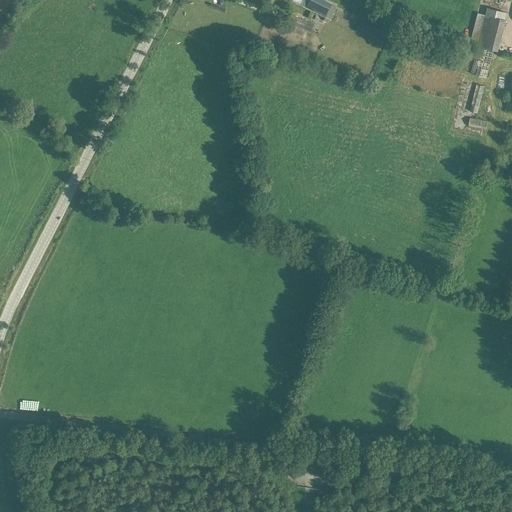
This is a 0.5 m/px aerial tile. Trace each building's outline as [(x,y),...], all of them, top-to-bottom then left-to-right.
[(326,18),(332,6),(319,0),(311,0),(307,9),(326,18)] [(498,52),(506,21),(505,21),(507,13),(487,8),(485,16),(478,13),(469,44),(477,46),(494,51),(498,52)] [(288,29),(303,35),(305,29),(303,29),(304,27),(307,29),(310,23),(306,21),(296,17),(297,15),(292,13),(291,15),(287,23),(290,24),(288,29)] [(363,22),(358,32),(382,44),(387,35),(363,22)] [(493,53),(494,51),(477,46),(470,74),(487,79),(493,53)] [(478,113),(484,87),(477,85),(470,111),(478,113)] [(488,122),(470,118),(469,126),(486,130),(488,122)]
